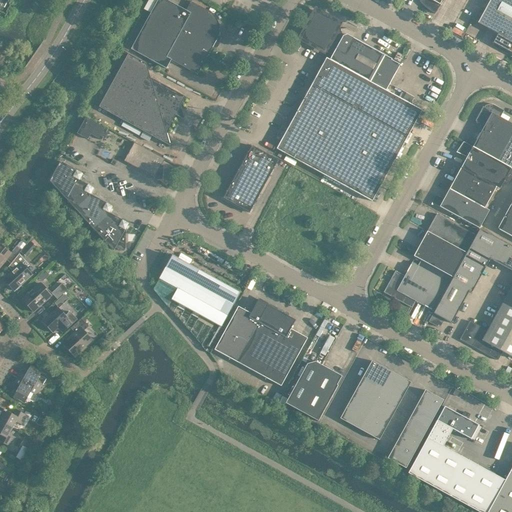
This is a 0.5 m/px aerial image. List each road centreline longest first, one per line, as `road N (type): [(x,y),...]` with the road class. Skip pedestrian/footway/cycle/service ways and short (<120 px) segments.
road 1 (unknown): [(377,325),(331,426),(338,441),(380,453),(429,353)]
road 2 (unclassified): [(344,307),(477,67)]
road 3 (unclassified): [(172,213),(293,0)]
road 4 (unclassified): [(344,307),(172,213)]
road 5 (unclassified): [(511,398),(344,307)]
road 6 (tertiary): [(0,121),(80,0)]
road 7 (unclassified): [(477,67),(354,0)]
